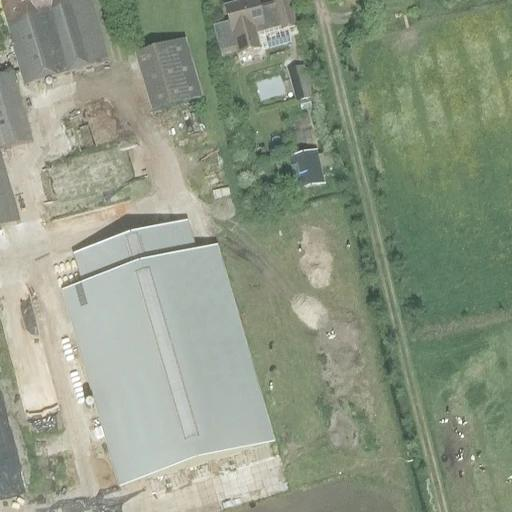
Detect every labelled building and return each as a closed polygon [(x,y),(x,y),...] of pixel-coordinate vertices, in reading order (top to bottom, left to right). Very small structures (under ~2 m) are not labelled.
[(55,80),(109,64),(89,0),(0,0),(11,38),(10,38),(25,88),(55,79),(55,80)] [(225,9),(229,25),(214,29),(221,57),(236,53),(237,56),(261,50),(258,38),(296,28),(289,1),(272,6),(273,9),(260,12),(256,0),(225,9)] [(185,41),(134,56),(151,114),(202,99),(185,41)] [(287,71),(296,103),(313,99),(304,66),(287,71)] [(0,75),(0,230),(20,225),(0,157),(0,152),(33,143),(12,72),(0,75)] [(288,159),(296,191),(325,183),(317,151),(288,159)] [(196,254),(187,223),(73,257),(82,287),(62,293),(119,489),(274,444),(217,248),(196,254)]
